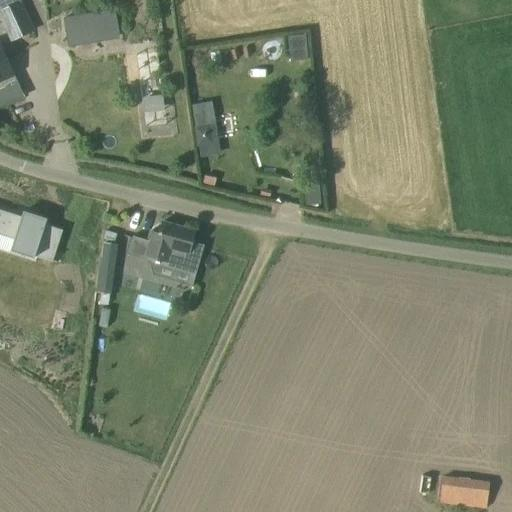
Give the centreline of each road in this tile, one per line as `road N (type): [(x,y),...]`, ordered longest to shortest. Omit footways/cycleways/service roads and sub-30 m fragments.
road 1 (unclassified): [(511,262),(280,228),(0,157)]
road 2 (track): [(280,228),(149,511)]
